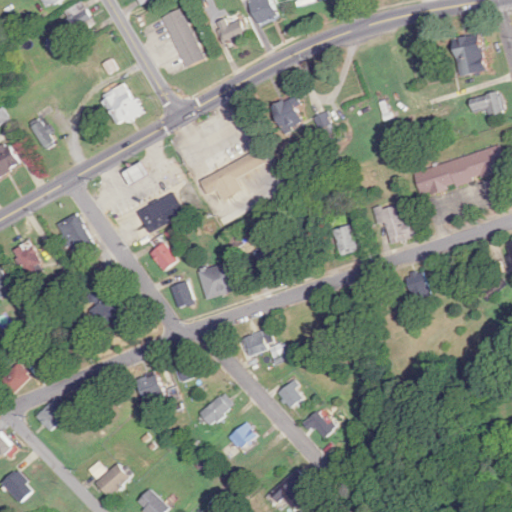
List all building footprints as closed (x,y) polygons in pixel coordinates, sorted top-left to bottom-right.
[(65,0),(44,0),(47,8),(65,0)] [(279,0),(256,0),(256,21),(279,21),(279,0)] [(71,38),(98,25),(86,2),(66,12),(70,20),(63,23),(71,38)] [(189,67),(207,59),(184,8),(166,17),(189,67)] [(231,25),(229,18),(220,22),(229,45),(252,35),(245,19),(231,25)] [(493,70),(485,33),(458,39),(466,76),(493,70)] [(55,55),(65,50),(58,37),(48,43),(55,55)] [(146,113),(130,83),(105,96),(121,126),(146,113)] [(493,117),(509,114),(504,91),(472,98),(476,112),(491,109),(493,117)] [(310,121),(297,96),(276,107),(288,132),(310,121)] [(317,117),(328,140),(339,135),(329,112),(317,117)] [(58,142),(45,120),(34,126),(48,148),(58,142)] [(0,179),(24,163),(10,143),(0,149),(0,179)] [(511,170),(511,166),(506,145),(417,171),(425,197),(511,170)] [(203,179),(211,195),(222,190),(226,198),(237,193),(232,182),(268,165),(263,152),(203,179)] [(152,174),(141,155),(123,165),(134,185),(152,174)] [(190,214),(178,193),(142,213),(154,234),(190,214)] [(406,203),(378,210),(381,224),(389,222),(395,244),(414,239),(406,203)] [(99,249),(79,214),(57,226),(70,249),(81,243),(88,256),(99,249)] [(344,257),(362,251),(354,225),(336,231),(344,257)] [(47,268),(33,241),(17,249),(31,276),(47,268)] [(154,253),(168,272),(182,262),(167,242),(154,253)] [(282,277),(274,249),(259,254),(266,281),(282,277)] [(244,290),(236,261),(202,270),(210,299),(244,290)] [(0,266),(0,297),(3,301),(19,289),(1,266),(0,266)] [(417,301),(435,295),(428,271),(410,277),(417,301)] [(174,288),(183,310),(199,303),(190,281),(174,288)] [(100,304),(92,310),(101,322),(108,316),(123,336),(134,327),(104,286),(93,295),(100,304)] [(280,347),(274,330),(246,339),(252,356),(280,347)] [(206,375),(197,357),(179,366),(187,384),(206,375)] [(34,381),(23,366),(5,378),(15,393),(34,381)] [(151,404),(169,395),(158,372),(140,381),(151,404)] [(291,408),(310,399),(302,381),(282,391),(291,408)] [(203,413),(215,427),(238,406),(227,393),(203,413)] [(40,416),(55,432),(74,413),(60,398),(40,416)] [(311,432),(322,427),(327,436),(336,431),(326,412),(306,422),(311,432)] [(262,435),(250,422),(233,438),(245,451),(262,435)] [(6,456),(16,447),(2,431),(0,432),(0,455),(3,452),(6,456)] [(100,482),(113,497),(135,478),(121,463),(100,482)] [(6,484),(26,503),(40,490),(20,470),(6,484)] [(298,470),(273,493),(282,503),(287,499),(296,508),(316,490),(298,470)] [(140,502),(149,511),(169,511),(173,508),(153,489),(140,502)]
